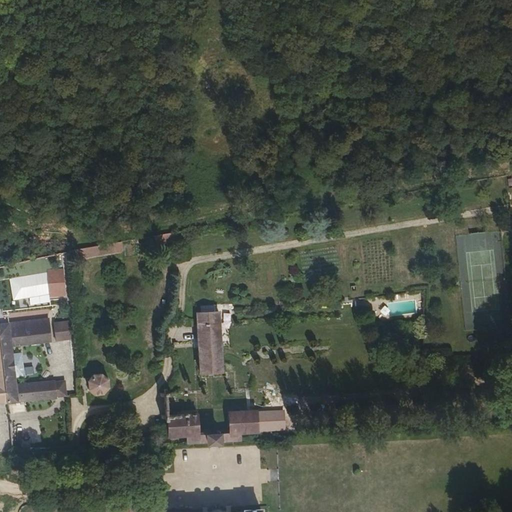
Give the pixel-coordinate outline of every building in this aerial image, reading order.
[(175,232),(154,236),(155,245),(176,241),(175,232)] [(332,269),(321,269),(324,304),(337,303),(332,269)] [(472,307),(498,306),(497,277),(471,278),(472,307)] [(342,326),(340,312),(322,313),(322,326),(342,326)] [(184,347),(155,349),(156,362),(184,360),(185,385),(210,383),(206,322),(183,323),(184,347)] [(178,332),(157,333),(159,345),(178,343),(178,332)] [(9,387),(8,367),(0,366),(0,384),(0,387),(9,387)] [(16,386),(17,405),(52,402),(50,385),(16,386)] [(94,397),(95,395),(95,393),(94,391),(93,390),(92,388),(90,387),(89,386),(87,385),(85,385),(83,385),(81,385),(79,386),(78,387),(76,389),(75,390),(75,392),(74,394),(74,396),(74,398),(75,400),(76,401),(78,403),(79,404),(81,405),(83,405),(85,405),(87,405),(89,404),(90,403),(92,402),(93,401),(94,399),(94,397)] [(0,387),(2,405),(17,405),(16,386),(9,387),(0,387)] [(173,449),(174,458),(229,455),(229,454),(228,444),(244,442),(243,423),(214,424),(215,442),(183,444),(182,425),(157,426),(157,406),(169,406),(169,401),(155,401),(155,395),(149,395),(148,402),(143,402),(143,408),(147,408),(148,422),(145,422),(145,429),(151,429),(152,450),(173,449)] [(267,468),(276,468),(277,455),(268,454),(267,468)]
